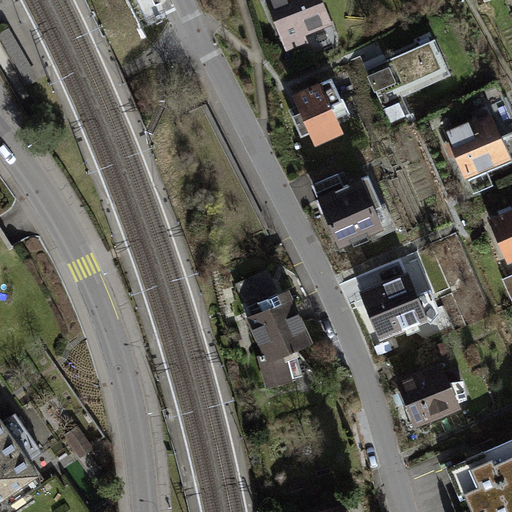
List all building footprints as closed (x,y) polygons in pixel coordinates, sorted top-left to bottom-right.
[(323,0),(267,0),(285,42),(332,23),(323,0)] [(448,77),(433,42),(364,71),(380,106),(448,77)] [(319,81),(290,94),(313,146),(342,133),(319,81)] [(490,116),(445,134),(467,186),(511,166),(511,138),(511,135),(499,139),(490,116)] [(364,180),(314,200),(334,247),(384,227),(364,180)] [(511,211),(489,221),(508,265),(511,263),(511,211)] [(404,272),(355,292),(375,340),(424,319),(404,272)] [(282,302),(241,317),(259,362),(250,366),(262,395),(289,384),(279,360),(301,352),(282,302)] [(445,356),(394,377),(416,429),(466,407),(445,356)] [(0,496),(31,479),(0,426),(0,496)] [(465,511),(511,511),(511,447),(459,471),(469,494),(459,498),(465,511)]
